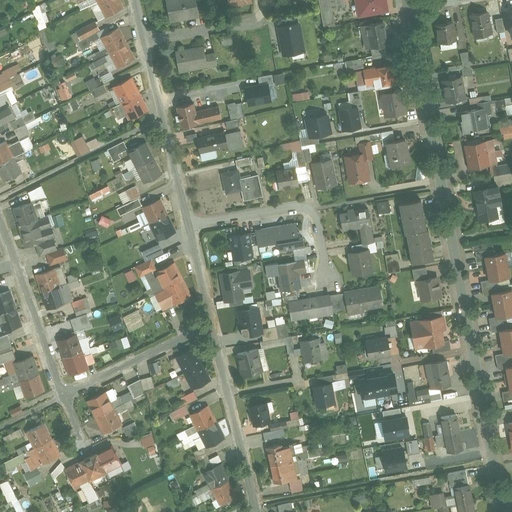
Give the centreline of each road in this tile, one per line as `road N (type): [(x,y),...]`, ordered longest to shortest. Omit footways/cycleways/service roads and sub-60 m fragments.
road 1 (residential): [(503,511),(408,8)]
road 2 (residential): [(188,225),(311,206),(327,281)]
road 3 (residential): [(144,40),(188,225)]
road 4 (residential): [(0,222),(62,396)]
road 5 (residential): [(211,324),(252,503)]
road 6 (residential): [(62,396),(211,324)]
